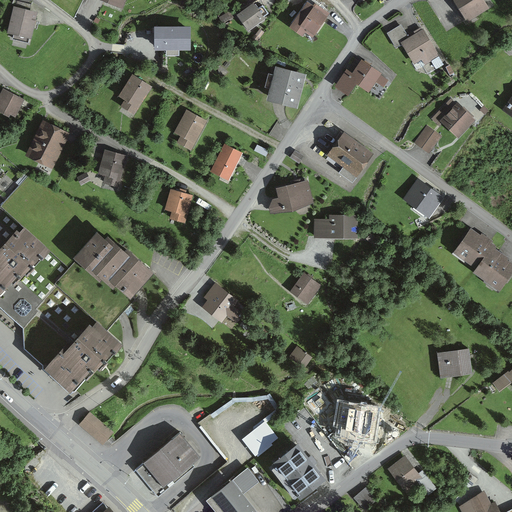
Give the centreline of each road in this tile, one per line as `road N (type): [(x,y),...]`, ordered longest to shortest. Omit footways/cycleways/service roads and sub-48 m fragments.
road 1 (residential): [(50,430),(122,379),(238,215)]
road 2 (residential): [(511,233),(318,93)]
road 3 (residential): [(238,215),(45,96)]
road 4 (residential): [(314,511),(402,442),(511,446)]
road 5 (residential): [(40,0),(94,42),(88,71),(45,96)]
road 6 (residential): [(238,215),(318,93)]
road 7 (tertiary): [(50,430),(140,511)]
